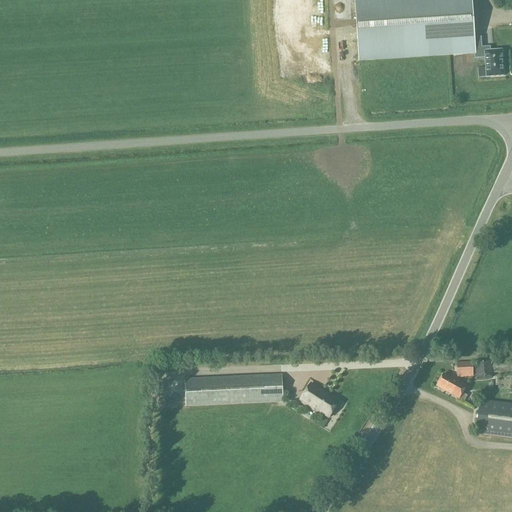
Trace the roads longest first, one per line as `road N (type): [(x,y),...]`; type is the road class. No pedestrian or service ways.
road 1 (unclassified): [(511,122),(0,153)]
road 2 (unclassified): [(323,511),(403,388),(498,185)]
